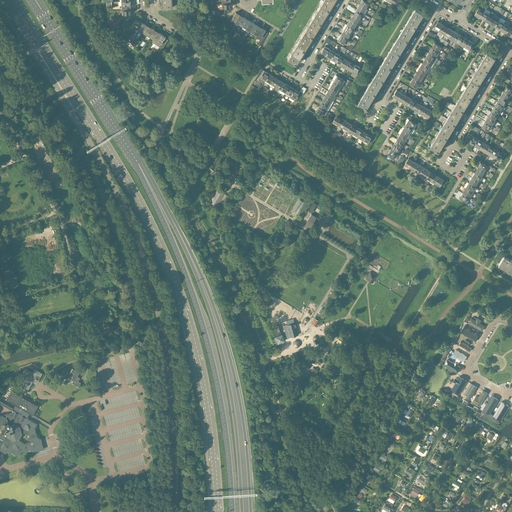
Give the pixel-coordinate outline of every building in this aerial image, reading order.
[(171,0),(160,0),(160,1),(161,1),(161,8),(172,7),(171,0)] [(322,0),(319,5),(328,10),(333,0),(322,0)] [(363,0),(361,0),(359,4),(366,8),(369,3),(363,0)] [(359,4),(356,9),(363,13),(366,8),(359,4)] [(319,5),(311,19),(319,24),(328,10),(319,5)] [(416,8),(407,22),(416,27),(424,13),(416,8)] [(475,14),(480,17),(484,11),(479,8),(475,14)] [(356,9),(353,15),(360,19),(363,13),(356,9)] [(484,11),(480,17),(485,20),(489,14),(490,12),(485,9),(484,11)] [(489,14),(485,20),(490,24),(494,17),(496,14),(490,11),(490,12),(489,14)] [(236,12),(231,20),(235,22),(239,14),(236,12)] [(239,14),(235,22),(238,24),(243,16),(239,14)] [(353,15),(350,20),(357,24),(360,19),(353,15)] [(243,16),(238,24),(242,26),(246,18),(243,16)] [(495,27),(499,20),(494,17),(490,24),(495,27)] [(131,26),(135,29),(140,21),(136,18),(131,26)] [(246,18),(242,26),(246,29),(250,21),(246,18)] [(311,19),(303,32),(311,37),(319,24),(311,19)] [(350,20),(347,25),(354,29),(357,24),(350,20)] [(499,20),(495,27),(500,30),(504,23),(499,20)] [(143,23),(140,21),(135,29),(139,31),(143,23)] [(246,29),(244,31),(248,33),(249,31),(254,23),(250,21),(246,29)] [(434,28),(439,31),(443,24),(438,21),(434,28)] [(407,22),(399,35),(408,41),(416,27),(407,22)] [(147,25),(143,23),(139,31),(142,33),(147,25)] [(254,23),(249,31),(253,33),(258,25),(254,23)] [(504,23),(500,30),(505,33),(509,26),(504,23)] [(448,27),(443,24),(439,31),(444,34),(448,27)] [(151,27),(147,25),(142,33),(146,35),(151,27)] [(258,25),(253,33),(257,35),(261,28),(258,25)] [(347,25),(344,30),(351,34),(354,29),(347,25)] [(154,30),(151,27),(146,35),(150,37),(154,30)] [(453,31),(448,27),(444,34),(449,37),(453,31)] [(257,35),(256,37),(260,39),(261,37),(262,36),(263,34),(264,32),(265,31),(265,30),(261,28),(257,35)] [(158,32),(154,30),(150,37),(153,40),(158,32)] [(344,30),(341,35),(348,39),(351,34),(344,30)] [(458,34),(453,31),(449,37),(454,40),(458,34)] [(162,34),(158,32),(153,40),(152,42),(155,44),(162,34)] [(303,32),(296,43),(295,46),(303,51),(311,37),(303,32)] [(166,36),(162,34),(155,44),(159,47),(165,38),(166,36)] [(463,37),(458,34),(454,40),(459,43),(463,37)] [(345,44),(348,39),(341,35),(338,40),(345,44)] [(399,35),(391,49),(399,54),(403,48),(405,46),(405,45),(408,41),(399,35)] [(468,40),(463,37),(459,43),(464,46),(468,40)] [(165,38),(159,47),(157,50),(160,52),(168,39),(165,38)] [(473,43),(468,40),(464,46),(469,50),(473,43)] [(434,42),(431,47),(438,52),(441,47),(434,42)] [(287,59),(295,64),(303,51),(295,46),(294,46),(287,59)] [(325,46),(321,53),(326,56),(330,49),(325,46)] [(431,47),(428,52),(435,56),(438,52),(431,47)] [(330,49),(326,56),(331,59),(335,52),(330,49)] [(391,49),(383,62),(391,67),(395,62),(397,59),(399,54),(391,49)] [(488,51),(486,54),(480,64),(488,70),(496,56),(488,51)] [(335,52),(331,59),(336,62),(340,55),(335,52)] [(428,52),(425,58),(432,62),(435,56),(428,52)] [(340,55),(336,62),(341,65),(345,58),(340,55)] [(345,58),(341,65),(346,68),(350,61),(345,58)] [(425,58),(422,62),(429,66),(432,62),(425,58)] [(350,61),(346,68),(351,71),(355,64),(350,61)] [(383,62),(375,76),(383,81),(387,75),(388,72),(389,72),(388,72),(391,67),(383,62)] [(422,62),(419,68),(426,72),(429,66),(422,62)] [(355,64),(351,71),(356,74),(360,67),(355,64)] [(480,64),(476,70),(471,78),(480,83),(488,70),(480,64)] [(419,68),(416,72),(423,77),(426,72),(419,68)] [(259,77),(265,80),(269,73),(264,70),(259,77)] [(416,72),(413,78),(420,82),(423,77),(416,72)] [(274,76),(269,73),(265,80),(270,83),(274,76)] [(337,75),(334,80),(341,84),(344,79),(337,75)] [(279,80),(274,76),(270,83),(275,86),(279,80)] [(375,76),(367,89),(375,94),(379,89),(379,88),(380,86),(383,81),(375,76)] [(416,87),(420,82),(413,78),(410,83),(416,87)] [(471,78),(468,84),(463,91),(472,97),(480,83),(471,78)] [(284,83),(279,80),(275,86),(280,89),(284,83)] [(334,80),(331,85),(338,90),(341,84),(334,80)] [(289,86),(284,83),(280,89),(285,92),(289,86)] [(331,85),(328,91),(335,95),(338,90),(331,85)] [(294,89),(289,86),(285,92),(290,95),(294,89)] [(511,89),(506,86),(503,91),(510,95),(511,91),(511,89)] [(294,89),(290,95),(289,97),(296,101),(300,94),(299,93),(299,92),(294,89)] [(367,107),(371,101),(372,99),(375,94),(367,89),(359,102),(367,107)] [(402,92),(399,91),(397,89),(393,96),(398,99),(402,93),(402,92)] [(328,91),(325,96),(331,100),(335,95),(328,91)] [(463,91),(460,97),(455,105),(464,110),(472,97),(463,91)] [(503,91),(500,96),(507,100),(510,95),(503,91)] [(402,93),(398,99),(403,102),(407,96),(402,93)] [(325,96),(322,100),(329,105),(331,100),(325,96)] [(407,96),(403,102),(408,106),(412,99),(407,96)] [(500,96),(497,101),(504,105),(507,100),(500,96)] [(412,99),(408,106),(413,109),(417,102),(412,99)] [(322,100),(319,106),(325,110),(329,105),(322,100)] [(497,101),(494,106),(501,110),(504,105),(497,101)] [(417,102),(413,109),(418,112),(422,105),(417,102)] [(422,105),(418,112),(423,115),(427,108),(422,105)] [(455,105),(452,111),(447,118),(455,124),(464,110),(455,105)] [(319,106),(315,111),(322,115),(325,110),(319,106)] [(494,106),(491,111),(498,115),(501,110),(494,106)] [(428,117),(432,111),(427,108),(423,115),(428,118),(428,117)] [(491,111),(488,116),(495,120),(498,115),(491,111)] [(342,118),(337,114),(333,121),(338,124),(342,118)] [(488,116),(485,121),(492,125),(495,120),(488,116)] [(347,121),(342,118),(338,124),(343,127),(347,121)] [(447,118),(443,124),(439,132),(447,137),(455,124),(447,118)] [(409,119),(406,124),(413,128),(416,123),(409,119)] [(352,124),(347,121),(343,127),(348,131),(352,124)] [(485,121),(482,127),(488,131),(492,125),(485,121)] [(357,127),(352,124),(348,131),(353,134),(357,127)] [(406,124),(403,129),(410,133),(413,128),(406,124)] [(362,130),(357,127),(353,134),(358,137),(362,130)] [(403,129),(400,134),(407,138),(410,133),(403,129)] [(367,133),(362,130),(358,137),(363,140),(367,133)] [(439,132),(435,137),(431,145),(439,151),(447,137),(439,132)] [(372,136),(367,133),(363,140),(368,143),(372,136)] [(469,133),(464,140),(470,143),(474,136),(469,133)] [(400,134),(397,139),(404,143),(407,138),(400,134)] [(479,139),(474,136),(470,143),(475,146),(479,139)] [(397,139),(394,144),(400,148),(404,143),(397,139)] [(479,139),(475,146),(480,149),(484,142),(479,139)] [(484,142),(480,149),(485,152),(489,145),(484,142)] [(394,144),(390,149),(397,153),(400,148),(394,144)] [(489,145),(485,152),(490,155),(494,148),(489,145)] [(494,148),(490,155),(495,158),(499,151),(494,148)] [(390,149),(387,154),(394,159),(397,153),(390,149)] [(499,151),(495,158),(500,161),(504,154),(499,151)] [(414,161),(409,158),(404,165),(410,168),(414,161)] [(419,164),(414,161),(410,168),(415,171),(419,164)] [(481,162),(478,167),(485,171),(488,166),(481,162)] [(424,167),(419,164),(415,171),(420,174),(424,167)] [(429,170),(424,167),(420,174),(425,177),(429,170)] [(478,167),(475,172),(481,176),(485,171),(478,167)] [(434,173),(429,170),(425,177),(430,180),(434,173)] [(475,172),(472,177),(478,181),(481,176),(475,172)] [(439,176),(434,173),(430,180),(435,183),(439,176)] [(444,179),(439,176),(435,183),(440,186),(444,179)] [(472,177),(469,182),(475,186),(478,181),(472,177)] [(469,182),(465,187),(472,192),(475,186),(469,182)] [(465,187),(462,193),(469,197),(472,192),(465,187)] [(213,197),(210,203),(215,206),(219,201),(223,194),(217,190),(213,197)] [(462,193),(459,198),(466,202),(469,197),(462,193)] [(298,214),(305,203),(299,200),(292,210),(298,214)] [(311,214),(303,225),(309,229),(316,217),(311,214)] [(499,264),(503,266),(511,271),(511,258),(505,254),(499,264)] [(377,276),(370,271),(367,276),(365,278),(372,283),(377,276)] [(473,318),(472,317),(469,323),(482,331),(485,326),(481,323),(482,320),(475,316),(473,318)] [(298,335),(296,326),(295,323),(295,322),(294,322),(286,325),(290,337),(298,335)] [(281,334),(280,331),(277,325),(275,326),(277,332),(276,332),(277,336),(274,337),(275,337),(272,338),(276,349),(284,346),(282,341),(284,340),(281,334)] [(476,342),(478,338),(475,336),(476,333),(470,330),(468,332),(466,331),(464,335),(476,342)] [(469,352),(472,348),(469,347),(471,344),(463,341),(460,346),(469,352)] [(453,356),(464,362),(468,356),(457,350),(453,356)] [(307,354),(300,365),(308,369),(312,362),(315,364),(317,362),(320,364),(321,362),(318,360),(320,357),(312,352),(310,356),(307,354)] [(460,367),(448,359),(444,365),(457,373),(460,367)] [(300,365),(299,367),(298,369),(305,373),(307,369),(300,365)] [(313,367),(309,374),(314,377),(318,370),(313,367)] [(21,376),(23,377),(23,380),(20,386),(28,390),(32,383),(38,381),(42,374),(36,370),(35,369),(33,373),(25,369),(23,374),(21,376)] [(63,377),(66,379),(68,376),(74,380),(72,383),(78,387),(81,382),(81,381),(80,383),(78,381),(80,378),(77,376),(79,373),(72,369),(69,374),(67,372),(63,377)] [(460,393),(467,381),(460,377),(455,385),(458,387),(457,392),(460,393)] [(470,400),(478,387),(471,383),(465,394),(467,396),(467,398),(470,400)] [(37,424),(33,421),(28,419),(28,416),(28,415),(29,413),(32,415),(38,406),(11,391),(6,400),(15,405),(13,408),(11,409),(12,414),(10,414),(10,413),(9,413),(10,415),(8,415),(8,413),(7,413),(8,415),(6,417),(2,415),(0,415),(0,450),(1,451),(2,451),(2,452),(4,453),(10,451),(18,456),(21,452),(29,450),(33,452),(35,452),(38,446),(41,440),(41,439),(37,436),(35,428),(37,424)] [(480,407),(488,393),(483,391),(479,397),(478,396),(475,400),(477,401),(475,404),(480,407)] [(484,411),(489,414),(498,398),(493,395),(484,411)] [(502,402),(493,415),(500,419),(508,406),(502,402)] [(41,440),(35,452),(42,450),(44,449),(41,440)]
